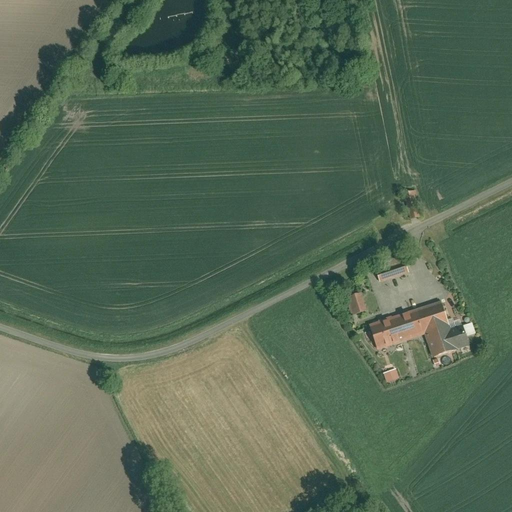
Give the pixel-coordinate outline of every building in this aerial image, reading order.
[(416,193),(404,196),(411,221),(423,218),(416,193)] [(377,271),(382,283),(410,273),(408,266),(406,261),(377,271)] [(363,292),(345,298),(352,318),(369,312),(363,292)] [(443,302),(370,326),(378,351),(427,336),(434,358),(473,346),(470,337),(466,325),(452,330),(443,302)] [(466,325),(470,337),(477,334),(473,323),(466,325)] [(388,384),(401,379),(397,369),(384,374),(388,384)]
